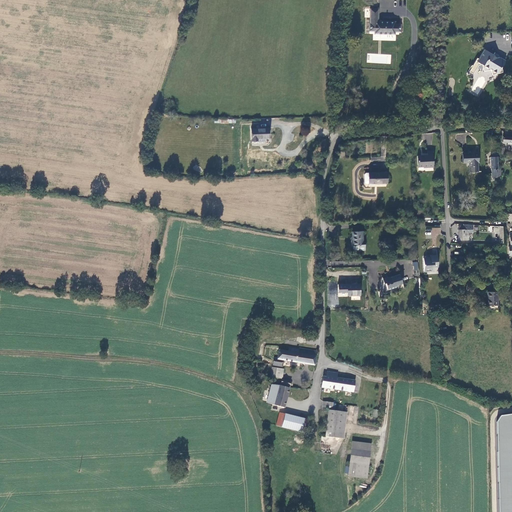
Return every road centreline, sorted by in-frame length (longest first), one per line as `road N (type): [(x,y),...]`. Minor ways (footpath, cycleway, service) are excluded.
road 1 (unclassified): [(441,127),(336,139),(323,177),(314,397),(296,412),(271,407)]
road 2 (track): [(0,352),(170,366),(271,407)]
road 3 (unclassified): [(450,287),(441,127)]
